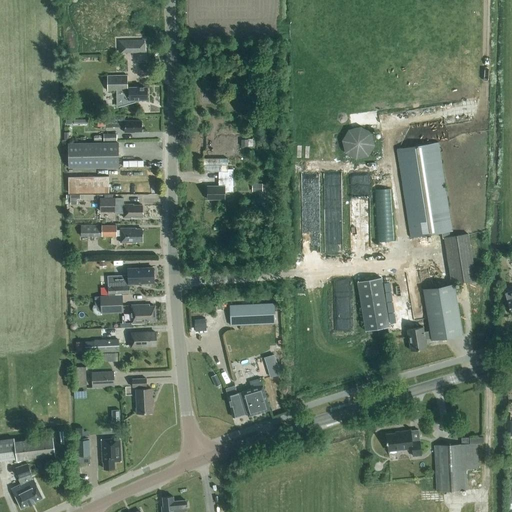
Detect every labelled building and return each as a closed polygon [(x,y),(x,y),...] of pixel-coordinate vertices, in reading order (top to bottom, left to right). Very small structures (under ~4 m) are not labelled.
[(118,91),(118,108),(143,100),(149,100),(149,86),(129,86),(129,75),(108,75),(108,91),(118,91)] [(125,121),(125,117),(105,118),(105,127),(124,126),(125,132),(135,132),(135,131),(142,131),(142,121),(133,121),(125,121)] [(379,151),(370,123),(342,132),(351,160),(379,151)] [(68,143),(69,168),(119,167),(119,142),(68,143)] [(443,239),(444,238),(451,283),(475,280),(468,234),(450,237),(449,231),(452,231),(438,142),(397,149),(411,237),(442,233),(443,239)] [(228,169),(228,158),(228,157),(203,157),(203,158),(203,172),(219,172),(219,186),(208,186),(208,199),(225,199),(225,192),(233,192),(233,169),(228,169)] [(69,193),(109,192),(109,176),(68,177),(69,193)] [(254,182),(254,190),(264,191),(264,182),(254,182)] [(392,187),(377,188),(380,240),(395,239),(392,187)] [(66,195),(66,199),(70,199),(71,204),(77,204),(77,199),(80,198),(81,200),(84,200),(84,195),(66,195)] [(100,198),(100,211),(115,211),(115,213),(123,213),(123,217),(132,217),(142,216),(142,205),(134,205),(134,204),(124,204),(124,198),(113,198),(105,198),(100,198)] [(117,225),(80,226),(80,236),(101,235),(101,236),(121,236),(121,243),(136,243),(136,241),(143,241),(143,229),(136,229),(136,228),(121,228),(121,230),(117,230),(117,225)] [(129,278),(109,279),(110,294),(129,293),(129,284),(154,282),(154,276),(155,274),(155,269),(153,268),(128,269),(129,278)] [(365,331),(389,327),(381,277),(357,281),(365,331)] [(426,348),(425,339),(431,338),(431,339),(462,335),(454,283),(423,288),(430,331),(424,332),(423,327),(407,329),(411,350),(426,348)] [(352,306),(352,288),(336,289),(337,311),(342,311),(342,315),(341,315),(341,327),(352,327),(351,306),(352,306)] [(122,295),(100,296),(101,311),(101,313),(123,312),(122,295)] [(230,305),(231,325),(276,323),(275,303),(230,305)] [(149,306),(149,304),(131,305),(132,324),(145,323),(145,322),(155,321),(155,306),(149,306)] [(206,318),(195,319),(196,331),(207,330),(206,318)] [(149,333),(149,332),(130,332),(131,347),(149,347),(149,346),(156,345),(156,332),(149,333)] [(85,353),(119,351),(119,339),(94,340),(94,342),(85,342),(85,353)] [(274,354),(264,357),(270,376),(280,373),(274,354)] [(88,386),(89,365),(77,365),(77,386),(88,386)] [(93,387),(114,386),(114,371),(92,373),(93,387)] [(220,384),(215,374),(209,377),(214,387),(220,384)] [(145,389),(145,386),(147,386),(146,378),(132,379),(133,387),(137,387),(137,389),(136,389),(137,413),(153,412),(152,388),(145,389)] [(270,409),(263,385),(261,378),(249,382),(251,389),(237,393),(235,386),(225,389),(232,417),(247,413),(248,416),(270,409)] [(75,389),(75,398),(89,398),(88,389),(75,389)] [(113,409),(114,420),(122,420),(121,408),(113,409)] [(86,436),(86,428),(75,428),(76,437),(86,436)] [(412,441),(410,431),(410,430),(399,431),(400,432),(386,434),(388,451),(412,448),(413,456),(421,455),(419,440),(412,441)] [(55,456),(53,437),(15,442),(14,438),(0,439),(0,461),(16,460),(16,461),(55,456)] [(103,462),(104,462),(104,469),(114,468),(114,461),(121,461),(120,438),(101,439),(103,462)] [(465,444),(470,444),(470,438),(462,438),(462,444),(435,446),(437,491),(468,489),(465,444)] [(78,457),(89,456),(89,440),(77,441),(78,457)] [(32,475),(33,474),(29,464),(16,468),(20,479),(19,479),(21,484),(12,489),(21,508),(43,498),(32,475)] [(176,511),(186,511),(185,500),(174,501),(173,496),(163,497),(164,509),(162,509),(162,511),(176,511)]
